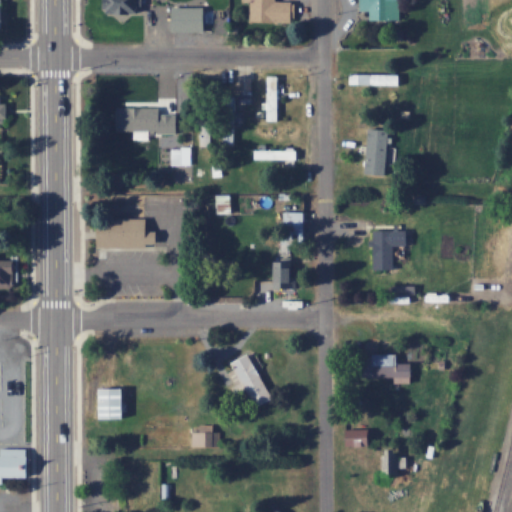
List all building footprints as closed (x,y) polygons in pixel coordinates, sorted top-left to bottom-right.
[(253,0),(253,21),(298,21),(298,0),(253,0)] [(360,0),(361,10),(371,10),(371,19),(393,19),(393,0),(360,0)] [(174,5),(174,31),(209,31),(209,5),(174,5)] [(0,121),(9,121),(9,95),(0,94),(0,121)] [(140,165),(167,165),(167,132),(161,132),(161,112),(140,112),(140,165)] [(256,148),(256,158),(300,158),(300,148),(256,148)] [(220,212),(235,212),(234,195),(219,196),(220,212)] [(284,210),(284,245),(308,245),(308,210),(284,210)] [(93,220),(93,247),(155,246),(155,219),(93,220)] [(411,227),(374,228),(375,269),(397,268),(396,243),(412,243),(411,227)] [(274,286),(291,286),(291,260),(274,260),(274,286)] [(234,361),(256,407),(274,398),(253,353),(234,361)] [(369,354),(369,377),(415,377),(415,363),(401,363),(401,354),(369,354)] [(129,419),(129,387),(102,387),(102,419),(129,419)] [(0,453),(1,453),(1,445),(32,445),(31,475),(0,474),(0,453)] [(385,474),(398,474),(398,448),(385,448),(385,474)]
